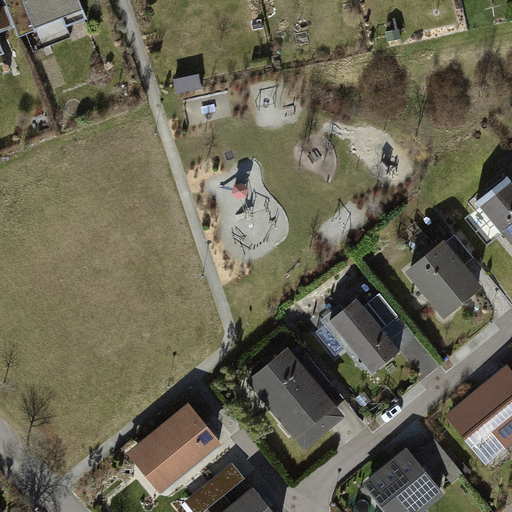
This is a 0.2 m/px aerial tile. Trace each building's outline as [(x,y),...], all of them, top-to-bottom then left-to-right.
[(83,0),(25,0),(36,30),(88,10),(83,0)] [(511,176),(510,173),(476,200),(511,245),(511,176)] [(442,243),(410,270),(446,313),(478,287),(442,243)] [(382,291),(365,306),(385,330),(402,315),(382,291)] [(357,296),(329,320),(374,372),(402,349),(385,330),(365,306),(357,296)] [(291,349),(254,379),(305,442),(343,412),(291,349)] [(511,375),(507,370),(454,415),(490,458),(505,445),(501,441),(511,431),(511,375)] [(204,404),(141,454),(175,496),(237,446),(204,404)] [(435,439),(424,448),(443,471),(454,462),(435,439)] [(386,511),(390,508),(393,511),(417,511),(440,493),(412,460),(399,471),(393,464),(368,485),(375,493),(372,495),(385,511),(386,511)] [(454,462),(443,471),(453,482),(464,473),(454,462)] [(188,499),(196,511),(201,511),(250,480),(239,464),(188,499)] [(276,511),(255,486),(222,511),(276,511)]
